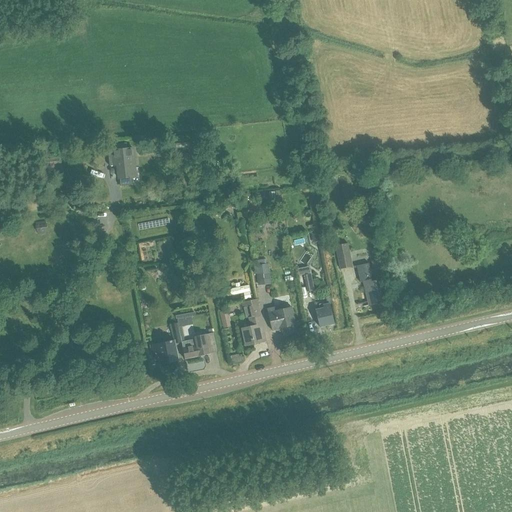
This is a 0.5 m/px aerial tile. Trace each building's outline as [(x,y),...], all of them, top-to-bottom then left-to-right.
[(117,152),(110,153),(111,163),(111,166),(118,165),(119,178),(136,177),(134,159),(132,159),(131,150),(128,151),(127,145),(117,146),(117,152)] [(275,222),(266,224),(267,233),(276,232),(275,222)] [(47,225),(36,226),(38,235),(48,234),(47,225)] [(348,243),(336,246),(341,269),(352,267),(350,254),(348,243)] [(374,267),(382,266),(381,259),(372,261),(374,267)] [(363,281),(369,306),(384,302),(379,280),(373,281),(369,263),(357,266),(361,282),(363,281)] [(258,286),(271,284),(269,264),(254,266),(255,274),(257,274),(258,286)] [(304,275),(307,292),(315,291),(311,274),(304,275)] [(234,296),(245,293),(246,300),(252,299),(250,286),(241,288),(240,283),(236,284),(237,289),(232,290),(234,296)] [(324,308),(316,310),(320,327),(335,324),(330,304),(332,303),(331,297),(326,298),(327,304),(323,305),(324,308)] [(249,320),(251,327),(242,329),(246,346),(261,342),(259,336),(266,335),(259,304),(245,307),(248,320),(249,320)] [(267,309),(272,331),(296,325),(292,307),(275,311),(272,308),(267,309)] [(192,317),(178,319),(180,327),(193,325),(192,317)] [(182,342),(181,337),(178,323),(171,324),(174,340),(150,345),(152,353),(153,358),(159,356),(161,364),(179,360),(175,344),(182,342)] [(183,337),(181,337),(182,342),(183,348),(185,359),(200,356),(199,356),(210,354),(206,334),(195,337),(195,339),(185,341),(183,337)]
